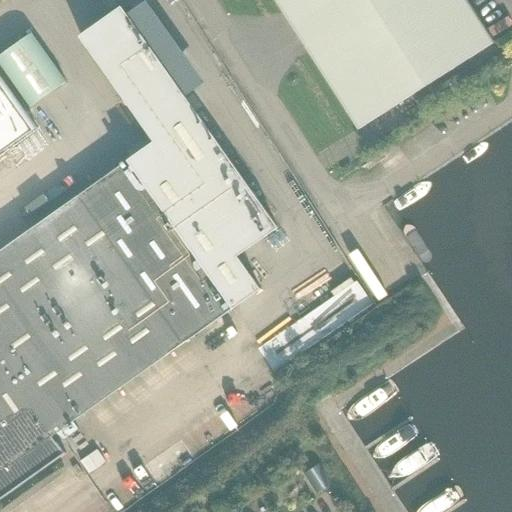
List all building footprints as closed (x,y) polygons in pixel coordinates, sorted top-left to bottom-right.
[(0,0),(0,154),(37,129),(0,75),(0,0)] [(274,0),(359,130),(494,44),(465,0),(274,0)] [(144,3),(127,15),(138,31),(162,65),(179,52),(144,3)] [(64,454),(52,437),(260,290),(259,289),(237,258),(278,229),(162,65),(138,31),(124,41),(95,61),(153,143),(0,251),(0,500),(66,454),(65,453),(64,454)] [(31,34),(0,55),(0,66),(29,108),(66,83),(31,34)] [(333,297),(353,283),(350,278),(330,292),(333,297)] [(303,473),(314,492),(331,482),(320,463),(303,473)] [(78,476),(83,473),(77,464),(72,468),(78,476)]
